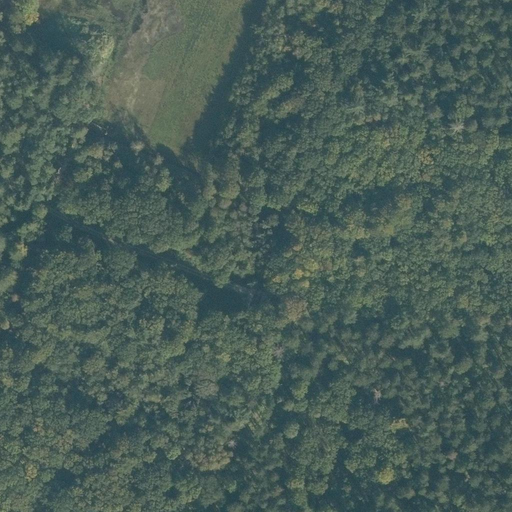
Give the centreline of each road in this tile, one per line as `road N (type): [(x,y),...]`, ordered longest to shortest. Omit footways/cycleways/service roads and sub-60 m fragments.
road 1 (track): [(258,294),(157,511)]
road 2 (track): [(511,310),(356,301)]
